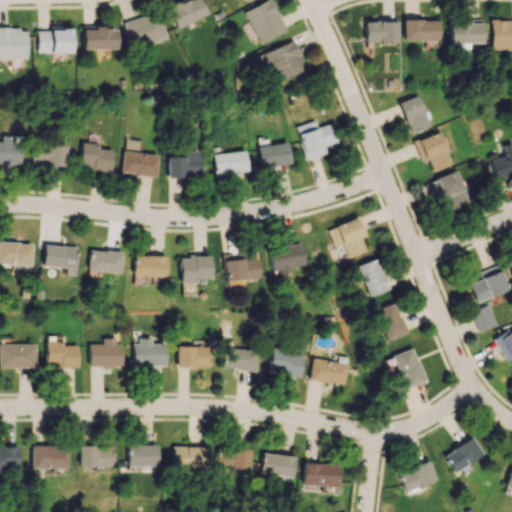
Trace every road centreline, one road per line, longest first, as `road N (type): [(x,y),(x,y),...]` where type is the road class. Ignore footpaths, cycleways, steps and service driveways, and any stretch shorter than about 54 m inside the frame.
road 1 (residential): [(0,412),(189,405),(373,430),(420,421),(476,388)]
road 2 (residential): [(387,177),(250,216),(142,217),(0,202)]
road 3 (residential): [(309,0),(387,177)]
road 4 (residential): [(421,261),(476,388)]
